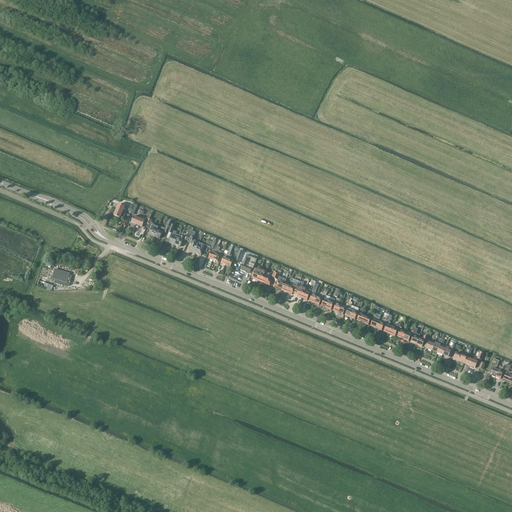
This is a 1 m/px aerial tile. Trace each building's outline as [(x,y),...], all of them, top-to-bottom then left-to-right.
[(138,208),(139,205),(135,203),(134,206),(131,205),(129,209),(129,208),(128,211),(131,212),(133,207),(134,207),(138,208)] [(155,237),(158,227),(155,226),(156,225),(151,223),(153,221),(150,220),(148,224),(147,227),(151,229),(149,234),(155,237)] [(167,234),(168,232),(171,225),(172,223),(169,221),(166,229),(162,228),(161,229),(158,227),(155,237),(160,239),(163,232),(164,233),(167,234)] [(188,242),(192,231),(189,230),(187,235),(186,238),(182,236),(182,237),(179,236),(175,245),(180,247),(183,240),(185,240),(185,241),(188,242)] [(198,247),(200,243),(192,240),(195,233),(192,231),(188,242),(193,244),(190,251),(196,253),(198,247)] [(175,245),(179,236),(173,233),(170,243),(175,245)] [(201,255),(204,247),(202,246),(201,248),(198,247),(196,253),(201,255)] [(213,260),(218,247),(216,246),(214,253),(211,252),(208,258),(213,260)] [(221,257),(222,254),(221,254),(221,252),(219,251),(220,248),(218,247),(213,260),(217,262),(220,256),(221,257)] [(229,256),(230,255),(231,252),(229,252),(227,255),(225,254),(221,264),(226,265),(229,256)] [(251,275),(257,260),(249,257),(250,255),(247,254),(240,270),(251,275)] [(258,268),(254,267),(252,272),(254,272),(252,278),(257,280),(260,273),(262,268),(259,267),(258,268)] [(54,270),(52,278),(55,279),(54,283),(63,286),(69,286),(72,276),(69,275),(69,274),(54,270)] [(270,285),(271,281),(269,280),(270,277),(265,275),(262,282),(270,285)] [(282,290),(285,283),(279,281),(277,283),(276,283),(274,287),(282,290)] [(287,292),(291,282),(289,285),(285,283),(282,290),(287,292)] [(296,291),(299,285),(291,282),(287,292),(292,294),(294,290),(296,291)] [(302,298),(306,288),(302,287),(304,283),(301,282),(298,289),(300,290),(297,296),(302,298)] [(314,303),(317,296),(315,295),(316,292),(316,291),(319,285),(315,283),(314,286),(313,288),(314,289),(314,290),(309,301),(314,303)] [(307,300),(310,293),(311,290),(306,288),(302,298),(307,300)] [(323,298),(326,290),(325,289),(323,294),(321,293),(320,297),(317,296),(314,303),(319,305),(322,298),(323,298)] [(328,293),(329,290),(327,289),(326,290),(323,298),(324,299),(321,306),(326,308),(330,298),(330,297),(326,296),(327,293),(328,293)] [(331,310),(334,302),(335,300),(330,298),(326,308),(331,310)] [(350,318),(354,307),(352,306),(351,305),(352,302),(349,302),(348,304),(345,312),(346,312),(345,316),(350,318)] [(345,312),(348,304),(347,304),(345,307),(341,305),(338,313),(343,315),(344,311),(345,312)] [(355,320),(358,312),(359,309),(354,307),(350,318),(355,320)] [(373,319),(370,326),(376,328),(379,321),(380,319),(375,317),(378,310),(379,308),(377,307),(372,319),(373,319)] [(362,323),(365,316),(362,315),(364,311),(360,309),(359,313),(360,314),(357,321),(362,323)] [(387,325),(384,332),(389,334),(392,327),(389,325),(390,323),(389,322),(392,316),(389,315),(388,317),(385,324),(387,325)] [(368,325),(371,318),(365,316),(362,323),(368,325)] [(379,321),(376,328),(382,331),(384,324),(385,324),(388,317),(386,316),(385,320),(383,319),(382,322),(379,321)] [(392,327),(389,334),(395,336),(398,329),(399,329),(400,326),(401,325),(397,323),(395,328),(392,327)] [(416,345),(419,338),(420,335),(416,334),(418,330),(415,329),(412,335),(413,335),(411,343),(416,345)] [(400,330),(397,337),(403,339),(406,332),(401,330),(400,330)] [(406,332),(403,339),(409,342),(411,335),(406,332)] [(425,340),(427,337),(424,336),(423,339),(419,338),(416,345),(422,347),(425,340)] [(439,347),(440,344),(438,343),(437,346),(434,345),(431,351),(437,353),(439,347)] [(443,355),(445,349),(439,347),(437,353),(443,355)] [(458,362),(461,355),(455,353),(453,359),(458,362)] [(464,364),(466,357),(467,355),(462,353),(461,355),(458,362),(464,364)] [(470,366),(472,360),(466,357),(464,364),(470,366)] [(493,360),(489,372),(491,373),(490,375),(495,377),(498,370),(496,369),(499,361),(498,361),(497,362),(493,360)] [(498,370),(495,377),(500,379),(501,377),(502,377),(505,372),(507,366),(505,365),(503,368),(499,367),(498,370)] [(505,372),(502,377),(504,378),(503,380),(508,382),(511,375),(508,374),(509,371),(511,366),(507,365),(507,366),(505,372)]
